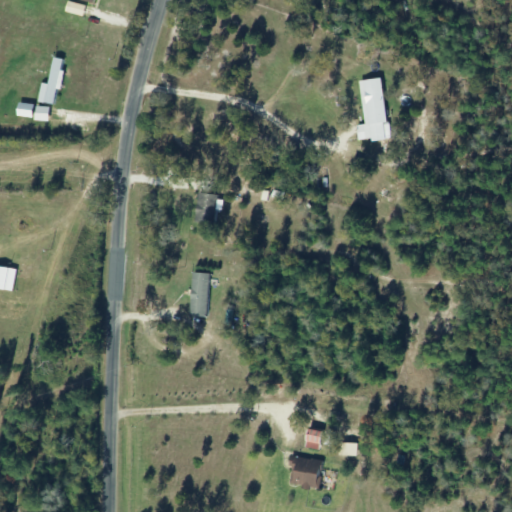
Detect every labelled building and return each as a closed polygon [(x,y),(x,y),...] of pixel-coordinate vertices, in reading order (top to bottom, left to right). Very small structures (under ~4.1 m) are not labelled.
[(65,12),(87,18),(90,9),(68,2),(65,12)] [(61,59),(53,58),(49,85),(41,84),(38,102),(54,105),(61,59)] [(364,81),(371,142),(387,140),(380,79),(364,81)] [(203,241),(207,195),(197,194),(193,240),(203,241)] [(31,279),(31,264),(12,264),(12,279),(31,279)] [(208,274),(191,274),(190,318),(207,318),(208,274)] [(318,451),(324,432),(309,428),(304,446),(318,451)] [(339,456),(356,456),(356,444),(339,444),(339,456)] [(320,488),(320,459),(288,459),(288,488),(320,488)]
